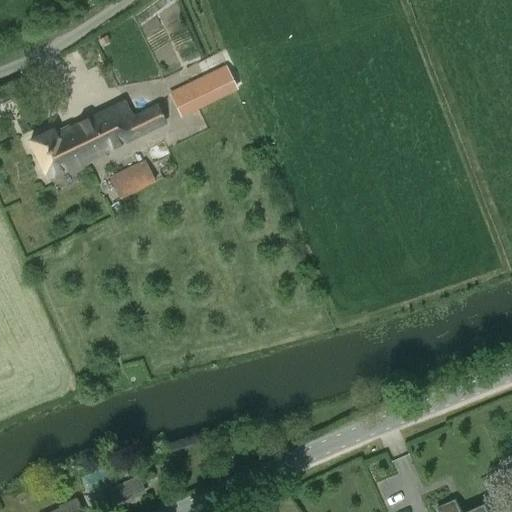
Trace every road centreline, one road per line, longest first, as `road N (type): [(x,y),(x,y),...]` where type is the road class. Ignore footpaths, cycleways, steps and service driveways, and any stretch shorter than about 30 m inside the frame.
road 1 (tertiary): [(182,511),(511,371)]
road 2 (unclassified): [(0,71),(41,55),(124,0)]
